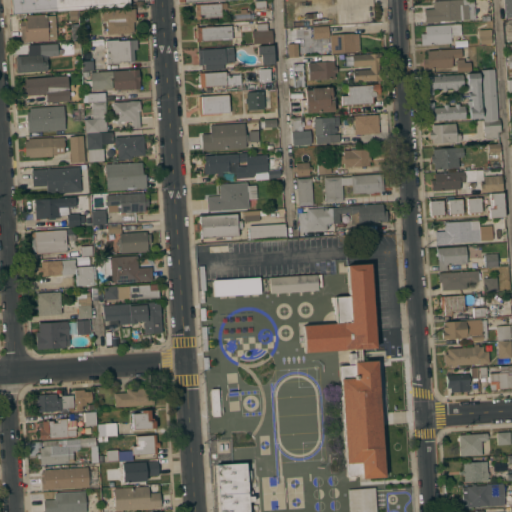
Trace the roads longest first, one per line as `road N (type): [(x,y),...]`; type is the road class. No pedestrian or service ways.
road 1 (residential): [(197,511),(160,0)]
road 2 (tertiary): [(428,511),(395,0)]
road 3 (residential): [(17,511),(0,131)]
road 4 (residential): [(188,362),(0,373)]
